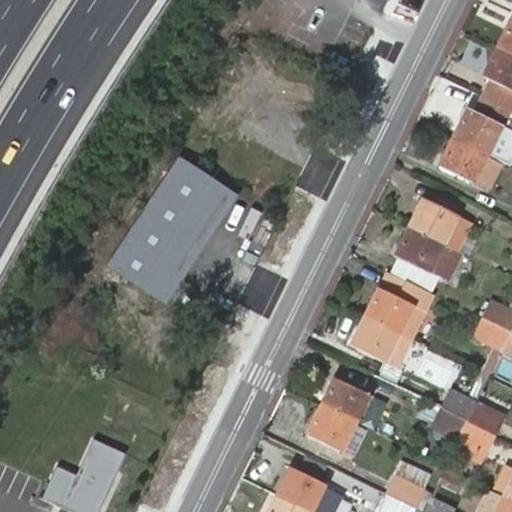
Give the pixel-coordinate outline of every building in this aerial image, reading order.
[(511,55),(511,16),(497,47),(511,55)] [(511,111),(511,55),(497,47),(483,76),(490,80),(482,96),(511,111)] [(452,137),(487,154),(508,164),(511,157),(511,131),(507,129),(511,119),(511,111),(482,96),(474,114),(466,110),(452,137)] [(473,182),(487,154),(452,137),(438,165),(473,182)] [(228,191),(173,155),(100,266),(155,302),(228,191)] [(421,200),(408,227),(445,245),(452,248),(457,251),(470,223),(421,200)] [(400,258),(392,274),(430,292),(439,273),(433,269),(445,245),(408,227),(394,254),(400,258)] [(433,269),(439,273),(452,248),(445,245),(433,269)] [(392,274),(386,271),(363,316),(401,335),(412,340),(435,295),(430,292),(392,274)] [(484,318),(510,331),(511,327),(511,309),(510,309),(493,300),(484,318)] [(401,335),(363,316),(349,345),(386,363),(401,335)] [(480,373),(487,377),(500,351),(510,331),(484,318),(481,317),(472,337),(492,347),(480,373)] [(511,356),(511,331),(510,331),(500,351),(511,356)] [(398,369),(412,340),(401,335),(386,363),(398,369)] [(480,373),(467,399),(475,403),(482,389),(487,377),(480,373)] [(320,405),(354,422),(368,394),(334,377),(320,405)] [(482,389),(475,403),(503,416),(509,403),(482,389)] [(450,390),(441,408),(466,421),(475,403),(467,399),(450,390)] [(466,421),(494,434),(503,416),(475,403),(466,421)] [(340,450),(354,422),(320,405),(306,434),(340,450)] [(466,421),(441,408),(433,425),(458,437),(460,433),(466,421)] [(488,447),(494,434),(466,421),(460,433),(488,447)] [(460,433),(458,437),(456,442),(483,456),(488,447),(460,433)] [(96,511),(124,454),(90,438),(73,474),(54,465),(38,499),(67,511),(96,511)] [(402,463),(395,476),(421,489),(429,475),(402,463)] [(276,495),(310,511),(324,485),(290,468),(276,495)] [(511,470),(501,494),(511,499),(511,470)] [(415,507),(423,490),(421,489),(395,476),(386,493),(415,507)] [(511,511),(511,499),(501,494),(487,487),(474,511),(511,511)] [(429,496),(430,494),(423,490),(415,507),(422,510),(429,496)] [(412,511),(415,507),(386,493),(376,511),(412,511)] [(309,511),(310,511),(276,495),(267,511),(309,511)] [(450,511),(453,507),(429,496),(422,510),(425,511),(450,511)]
